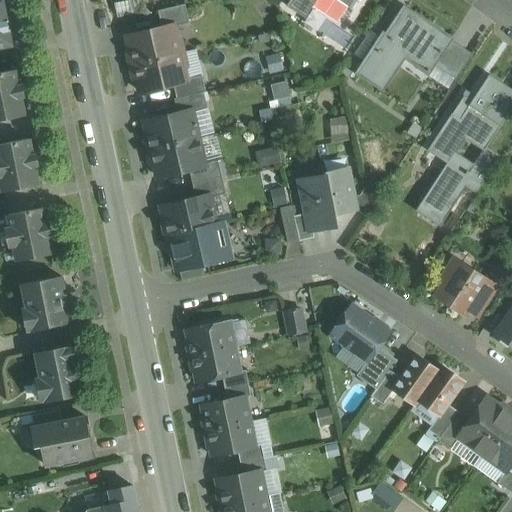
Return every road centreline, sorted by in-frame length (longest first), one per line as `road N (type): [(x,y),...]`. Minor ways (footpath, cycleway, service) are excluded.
road 1 (residential): [(132,304),(325,266),(358,274),(511,382)]
road 2 (tertiary): [(69,0),(132,304)]
road 3 (tertiary): [(132,304),(176,511)]
